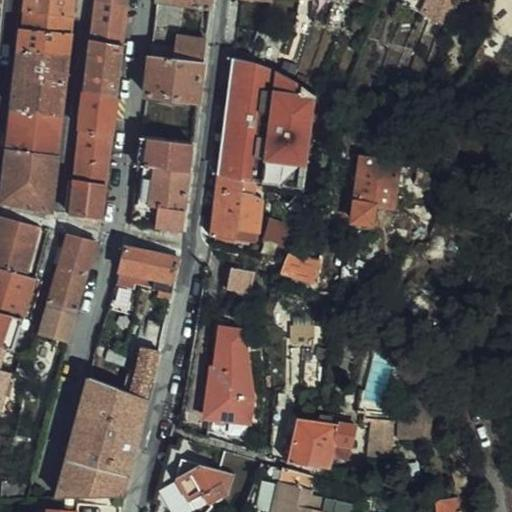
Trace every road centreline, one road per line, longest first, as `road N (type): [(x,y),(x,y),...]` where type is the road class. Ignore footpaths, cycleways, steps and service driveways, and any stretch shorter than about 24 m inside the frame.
road 1 (residential): [(135,511),(191,248),(223,0)]
road 2 (tertiary): [(0,126),(13,0)]
